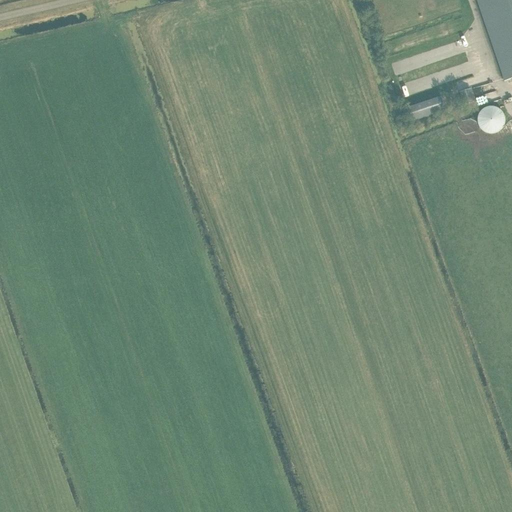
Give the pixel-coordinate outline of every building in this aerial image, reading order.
[(511,0),(477,0),(505,81),(511,78),(511,0)] [(396,59),(388,62),(395,78),(403,75),(396,59)] [(483,85),(472,88),(474,98),(485,95),(483,85)] [(463,106),(474,103),(470,89),(459,92),(463,106)] [(407,107),(411,121),(446,110),(442,96),(407,107)] [(490,135),(493,135),(495,134),(498,133),(500,132),(501,130),(503,128),(504,126),(505,124),(505,121),(505,119),(504,116),(503,114),(502,112),(500,110),(498,109),(496,108),(494,107),(491,107),(489,107),(487,108),(484,108),(482,110),(481,111),(479,113),(478,116),(477,118),(477,120),(477,123),(478,125),(478,127),(480,129),(481,131),(483,133),(486,134),(488,134),(490,135)]
